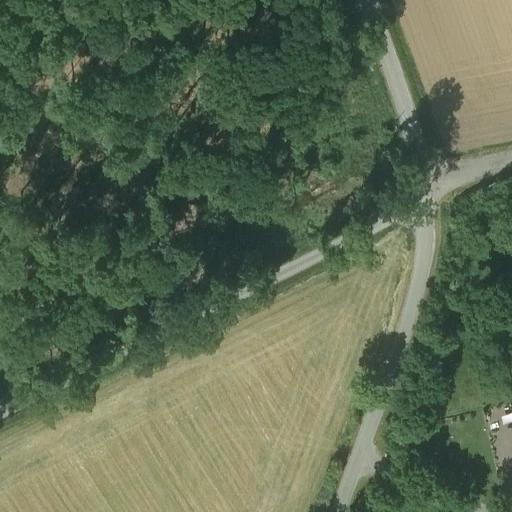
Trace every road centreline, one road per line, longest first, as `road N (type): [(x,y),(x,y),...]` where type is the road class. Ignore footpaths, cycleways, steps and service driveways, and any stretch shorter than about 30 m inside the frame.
road 1 (unclassified): [(0,411),(427,197)]
road 2 (unclassified): [(427,197),(415,300),(339,511)]
road 3 (unclassified): [(366,0),(411,122),(427,197)]
